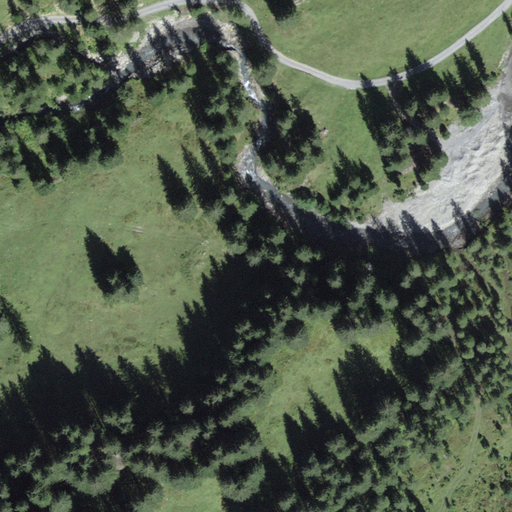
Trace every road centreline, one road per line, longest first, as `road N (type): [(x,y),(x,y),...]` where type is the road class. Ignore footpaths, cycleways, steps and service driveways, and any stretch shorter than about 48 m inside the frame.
road 1 (track): [(511,2),(442,58),(386,83),(348,86),(285,62),(263,43),(250,15),(231,2),(207,0)]
road 2 (track): [(199,0),(158,7),(56,51),(0,58)]
